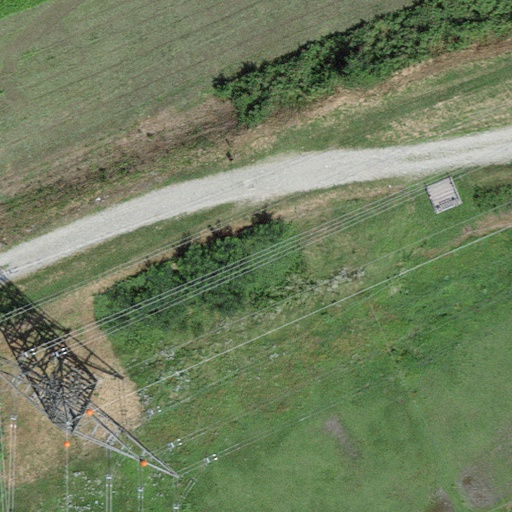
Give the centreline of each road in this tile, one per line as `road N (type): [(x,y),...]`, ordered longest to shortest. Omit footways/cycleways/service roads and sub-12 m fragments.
road 1 (track): [(222,185),(511,142)]
road 2 (track): [(0,267),(222,185)]
